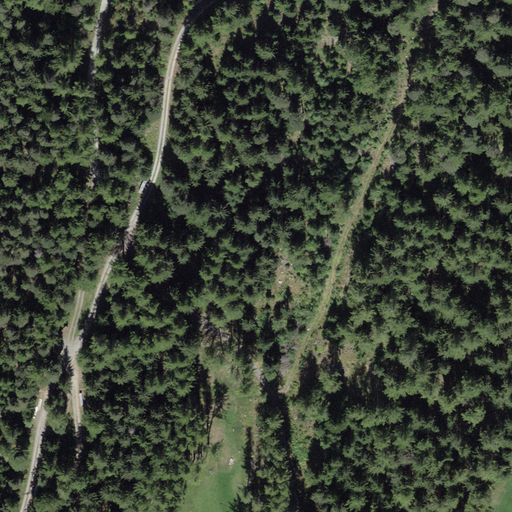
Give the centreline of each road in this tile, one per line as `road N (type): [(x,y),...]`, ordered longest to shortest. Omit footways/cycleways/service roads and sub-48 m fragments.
road 1 (track): [(109,0),(94,111),(117,217),(163,284),(252,354),(300,511)]
road 2 (track): [(22,511),(57,410),(106,330),(164,197),(170,69),(230,0)]
road 3 (track): [(268,394),(319,307),(386,114),(443,0)]
road 4 (track): [(99,158),(96,294),(76,379),(72,511)]
